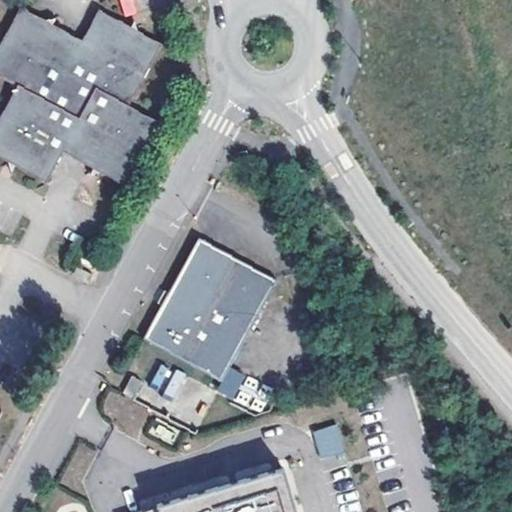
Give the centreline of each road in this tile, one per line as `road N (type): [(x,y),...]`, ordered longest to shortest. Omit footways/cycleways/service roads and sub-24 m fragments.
road 1 (residential): [(288,80),(389,241),(511,383)]
road 2 (unclassified): [(240,76),(108,316)]
road 3 (unclassified): [(108,316),(0,510)]
road 4 (unclassified): [(108,316),(0,255)]
